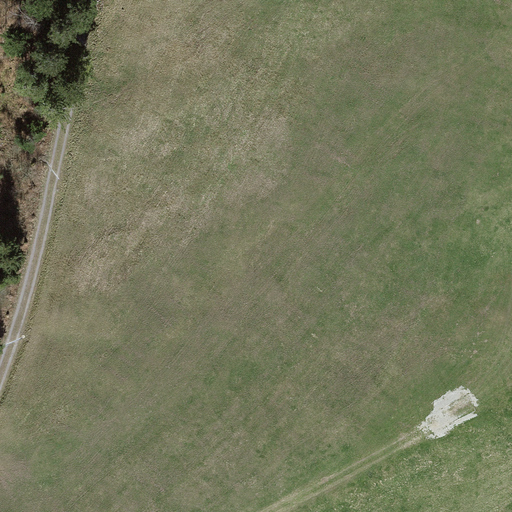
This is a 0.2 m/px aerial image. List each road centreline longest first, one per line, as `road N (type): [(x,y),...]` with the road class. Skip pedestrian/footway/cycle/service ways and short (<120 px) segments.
road 1 (track): [(0,359),(87,0)]
road 2 (track): [(511,371),(473,417),(343,468),(271,511)]
